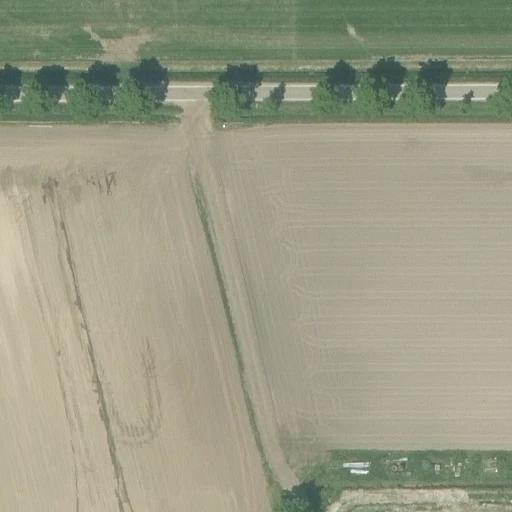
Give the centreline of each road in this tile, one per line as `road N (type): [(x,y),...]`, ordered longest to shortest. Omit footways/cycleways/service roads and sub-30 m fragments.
road 1 (unclassified): [(511,92),(0,95)]
road 2 (track): [(198,94),(303,511)]
